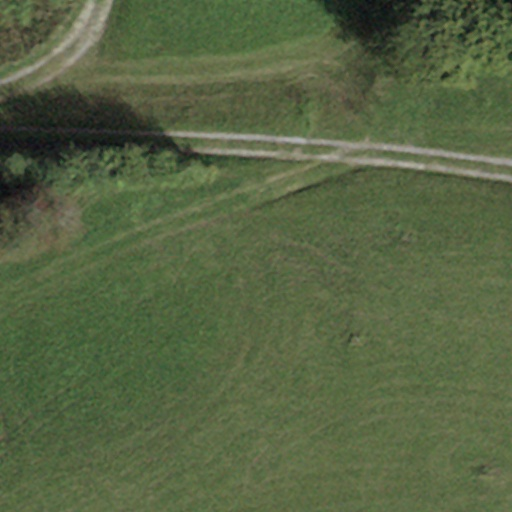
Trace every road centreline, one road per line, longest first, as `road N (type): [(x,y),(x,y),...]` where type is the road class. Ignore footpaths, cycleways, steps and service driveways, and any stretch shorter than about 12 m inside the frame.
road 1 (track): [(0,133),(438,162),(511,175)]
road 2 (track): [(0,88),(47,68),(100,0)]
